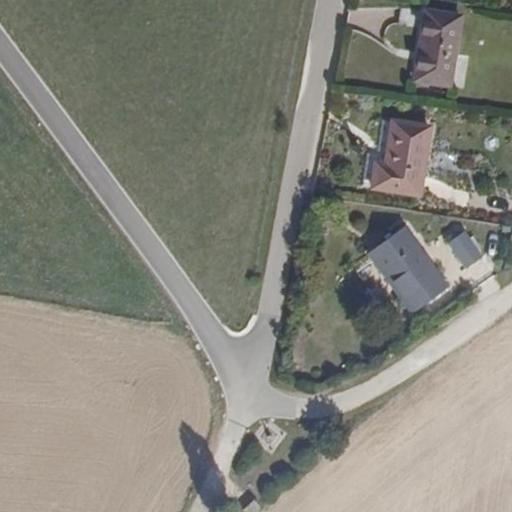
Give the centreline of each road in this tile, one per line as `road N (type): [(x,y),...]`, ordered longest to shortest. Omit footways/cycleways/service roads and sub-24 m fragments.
road 1 (residential): [(245,384),(0,43)]
road 2 (residential): [(245,384),(256,374),(326,0)]
road 3 (track): [(511,290),(348,398),(305,412),(267,408),(245,384)]
road 4 (track): [(202,511),(234,436),(245,384)]
